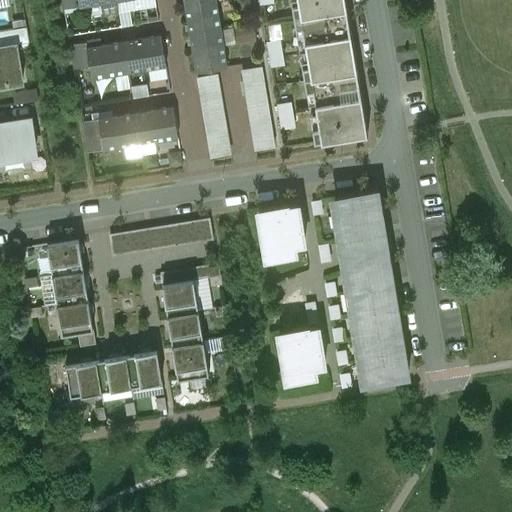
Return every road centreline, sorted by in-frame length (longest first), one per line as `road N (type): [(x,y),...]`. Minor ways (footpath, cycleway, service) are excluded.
road 1 (residential): [(401,159),(437,377)]
road 2 (residential): [(201,189),(0,219)]
road 3 (residential): [(401,159),(201,189)]
road 4 (residential): [(171,0),(201,189)]
road 5 (residential): [(375,0),(401,159)]
